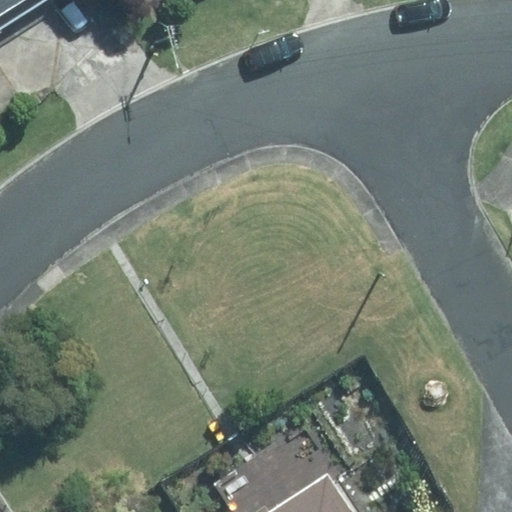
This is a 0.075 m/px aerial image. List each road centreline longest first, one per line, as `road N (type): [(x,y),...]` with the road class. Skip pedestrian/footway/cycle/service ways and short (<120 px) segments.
road 1 (residential): [(354,58),(103,163),(0,239)]
road 2 (residential): [(354,58),(511,336)]
road 3 (residential): [(511,34),(354,58)]
